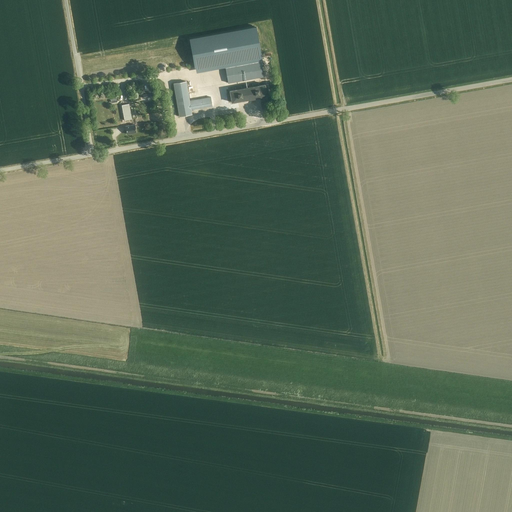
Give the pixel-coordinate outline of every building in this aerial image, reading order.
[(255,28),(190,39),(196,68),(261,57),(255,28)] [(228,83),(263,76),(261,62),(225,68),(228,83)] [(189,101),(186,81),(173,83),(179,116),(192,114),(191,109),(212,106),(211,97),(189,101)] [(232,102),(267,96),(265,84),(259,85),(253,86),(242,88),(235,90),(230,91),(232,102)] [(133,125),(129,104),(122,105),(127,134),(136,133),(135,125),(133,125)]
